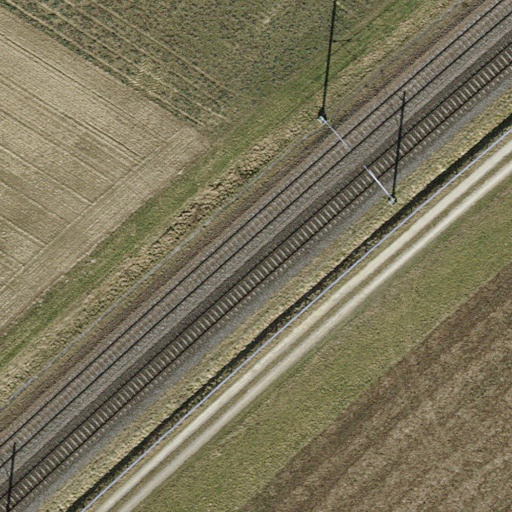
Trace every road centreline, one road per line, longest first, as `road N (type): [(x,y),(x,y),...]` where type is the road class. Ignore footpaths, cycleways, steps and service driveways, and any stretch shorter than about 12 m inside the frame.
road 1 (track): [(0,361),(415,0)]
road 2 (track): [(511,159),(112,511)]
